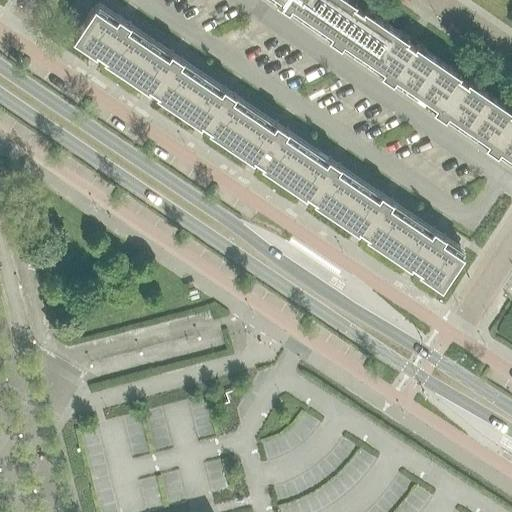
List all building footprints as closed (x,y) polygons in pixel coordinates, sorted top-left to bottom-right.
[(323,0),(276,0),(278,1),(278,0),(279,0),(287,5),(287,7),(288,8),(291,3),(312,17),(323,0)] [(386,21),(383,19),(382,20),(365,8),(365,7),(364,6),(363,6),(355,1),(355,0),(354,0),(353,0),(352,0),(323,0),(312,17),(332,31),(329,36),(330,37),(331,36),(339,41),(339,42),(340,43),(343,39),(364,53),(386,21)] [(126,72),(147,40),(127,26),(130,22),(129,21),(128,22),(120,16),(119,14),(116,18),(95,4),(73,36),(126,72)] [(386,21),(364,53),(384,67),(381,71),(383,72),(383,71),(392,77),(391,78),(392,79),(395,75),(416,89),(438,57),(435,55),(435,56),(417,44),(417,43),(416,42),(407,37),(408,36),(406,35),(405,36),(387,24),(388,23),(386,21)] [(178,107),(200,75),(180,61),(183,57),(181,56),(180,57),(172,52),(173,50),(171,49),(168,54),(147,40),(126,72),(178,107)] [(416,89),(436,103),(433,107),(435,108),(435,107),(444,113),(443,114),(445,115),(448,111),(468,125),(490,93),(487,91),(487,92),(483,89),(469,80),(469,79),(468,78),(459,72),(460,72),(458,71),(458,72),(440,60),(440,59),(438,57),(416,89)] [(231,143),(253,110),(232,97),(235,92),(234,91),(233,92),(228,89),(224,87),(225,86),(223,85),(220,89),(200,75),(178,107),(231,143)] [(468,125),(488,139),(485,143),(487,144),(488,143),(496,149),(495,150),(497,151),(500,146),(511,155),(511,108),(510,107),(510,108),(492,95),(492,94),(490,93),(468,125)] [(283,178),(305,146),(285,132),(288,128),(286,127),(285,128),(277,122),(278,121),(276,120),(273,124),(253,110),(231,143),(283,178)] [(336,214),(358,181),(337,167),(340,163),(338,162),(338,163),(329,157),(330,156),(328,155),(326,160),(305,146),(283,178),(336,214)] [(389,249),(410,217),(390,203),(393,198),(391,197),(390,198),(382,193),(383,192),(381,191),(378,195),(358,181),(336,214),(389,249)] [(389,249),(412,264),(441,284),(463,252),(442,238),(445,234),(443,233),(442,234),(434,228),(435,227),(433,226),(430,230),(410,217),(389,249)]
